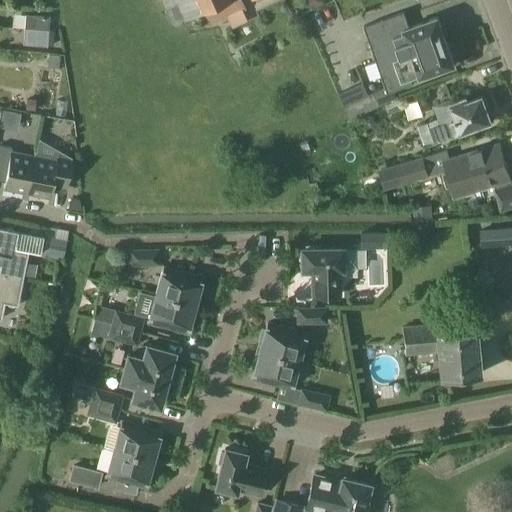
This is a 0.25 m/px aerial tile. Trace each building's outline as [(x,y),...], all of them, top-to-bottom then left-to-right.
[(162,0),(175,27),(205,13),(211,25),(239,12),(233,0),(234,0),(162,0)] [(307,0),(307,3),(313,8),(313,10),(326,4),(323,0),(307,0)] [(364,26),(386,87),(368,95),(363,83),(338,94),(344,106),(350,119),(398,97),(394,90),(413,84),(412,80),(455,65),(438,17),(410,27),(404,12),(364,26)] [(24,29),(49,30),(50,17),(25,15),(24,29)] [(23,45),(47,47),(49,30),(24,29),(23,45)] [(47,67),(58,68),(60,55),(49,54),(47,67)] [(428,122),(435,141),(455,133),(455,134),(491,121),(486,107),(488,107),(485,98),(483,99),(482,96),(468,102),(466,98),(452,103),(450,100),(434,106),(439,118),(428,122)] [(5,109),(2,127),(21,130),(24,111),(5,109)] [(500,143),(445,160),(456,196),(494,184),(502,209),(511,206),(511,183),(511,179),(500,143)] [(4,187),(25,191),(32,156),(12,152),(13,148),(0,145),(0,173),(7,175),(4,187)] [(32,156),(25,191),(50,197),(53,185),(66,188),(72,160),(58,158),(57,162),(32,156)] [(380,169),(385,187),(428,176),(423,157),(380,169)] [(481,247),(511,244),(511,226),(480,229),(481,247)] [(0,274),(23,279),(29,252),(16,249),(19,233),(13,232),(12,230),(8,229),(6,230),(0,229),(0,274)] [(372,241),(377,247),(385,247),(385,234),(372,234),(372,241)] [(56,238),(53,256),(63,258),(67,240),(56,238)] [(306,249),(302,249),(302,270),(312,270),(312,295),(340,295),(340,269),(357,269),(357,248),(318,249),(318,246),(306,246),(306,249)] [(158,250),(130,250),(130,264),(158,264),(158,250)] [(156,296),(194,306),(197,306),(197,305),(195,304),(197,296),(200,296),(203,285),(200,284),(202,278),(163,267),(156,296)] [(0,318),(1,319),(5,303),(18,306),(23,279),(0,274),(0,318)] [(156,296),(149,322),(187,332),(189,325),(192,326),(195,315),(192,314),(194,306),(156,296)] [(112,325),(139,333),(143,319),(101,307),(97,319),(94,317),(93,319),(113,324),(112,325)] [(326,308),(298,309),(298,323),(326,322),(326,308)] [(257,350),(298,361),(306,334),(267,323),(265,330),(263,329),(260,340),(262,341),(260,350),(257,349),(257,350)] [(403,327),(405,354),(438,352),(440,378),(480,374),(476,328),(436,331),(435,324),(403,327)] [(112,325),(109,337),(136,344),(139,333),(112,325)] [(124,370),(177,384),(180,373),(170,370),(174,353),(147,346),(143,359),(128,355),(124,370)] [(257,350),(260,351),(257,360),(255,359),(252,370),(254,371),(252,377),(291,388),(298,361),(257,350)] [(124,370),(120,382),(136,386),(132,400),(160,407),(164,391),(175,393),(177,384),(124,370)] [(91,403),(118,410),(122,396),(95,388),(91,403)] [(329,396),(302,390),(298,403),(326,410),(329,396)] [(91,403),(88,414),(115,421),(118,410),(91,403)] [(114,450),(152,461),(152,460),(155,461),(155,459),(153,459),(155,450),(158,451),(161,440),(158,439),(160,432),(121,422),(114,450)] [(216,488),(236,492),(237,490),(259,496),(265,468),(243,463),(245,454),(225,449),(224,453),(222,452),(219,463),(222,464),(216,488)] [(114,450),(107,476),(118,479),(116,488),(135,493),(138,484),(145,486),(147,480),(150,480),(153,469),(150,469),(152,461),(114,450)] [(74,466),(70,479),(97,487),(101,473),(74,466)] [(362,511),(363,511),(364,511),(368,511),(372,510),(374,502),(371,498),(366,497),(369,485),(342,478),(341,482),(314,475),(306,508),(320,511),(362,511)] [(277,500),(273,511),(300,511),(302,506),(277,500)] [(258,503),(255,511),(269,511),(271,506),(258,503)]
